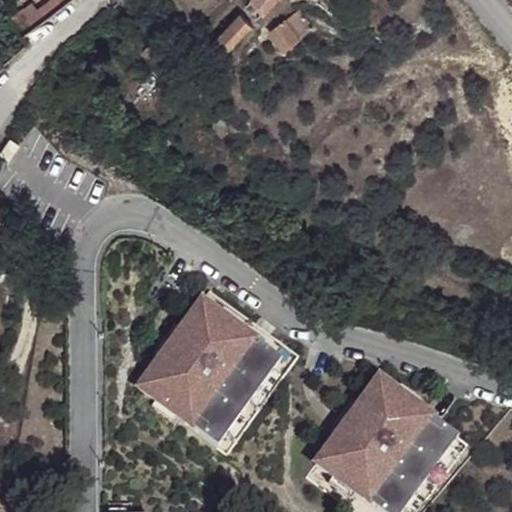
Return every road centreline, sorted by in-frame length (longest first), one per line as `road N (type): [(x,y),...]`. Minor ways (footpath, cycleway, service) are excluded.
road 1 (track): [(2,234),(38,291),(22,371),(0,387)]
road 2 (unclassified): [(5,93),(90,0)]
